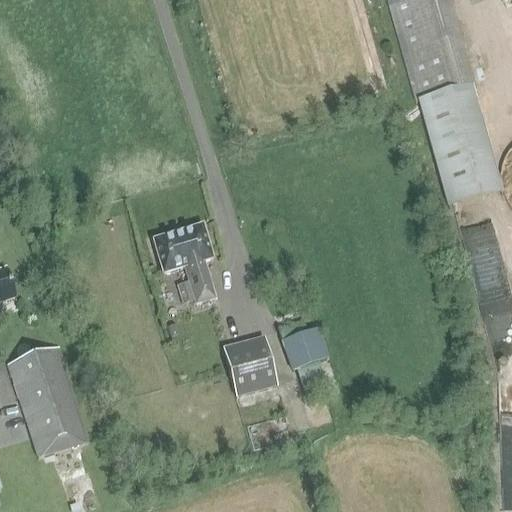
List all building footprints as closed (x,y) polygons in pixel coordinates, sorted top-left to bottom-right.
[(448,0),(385,0),(416,106),(474,90),(448,0)] [(193,308),(215,301),(203,266),(213,263),(202,227),(152,242),(162,278),(181,272),(185,285),(175,288),(181,308),(192,304),(193,308)] [(511,330),(511,294),(496,229),(464,237),(489,336),(511,330)] [(0,305),(14,302),(5,274),(0,275),(0,305)] [(316,332),(280,345),(290,375),(327,362),(316,332)] [(263,340),(221,351),(234,401),(276,391),(263,340)] [(58,352),(6,368),(36,461),(87,445),(58,352)]
